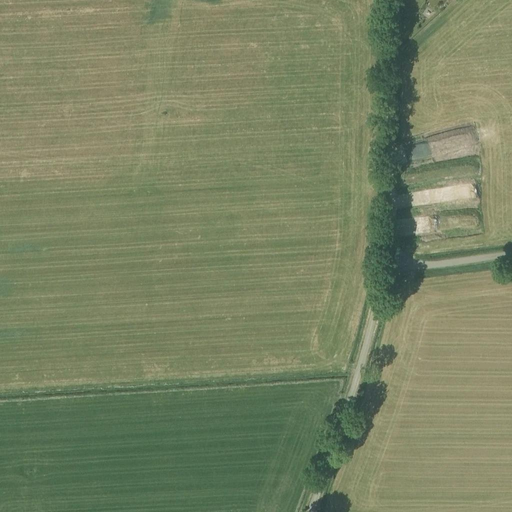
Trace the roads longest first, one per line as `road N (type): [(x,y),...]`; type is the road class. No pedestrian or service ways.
road 1 (unclassified): [(306,511),(385,254)]
road 2 (unclassified): [(385,254),(389,0)]
road 3 (unclassified): [(511,246),(446,258),(385,254)]
